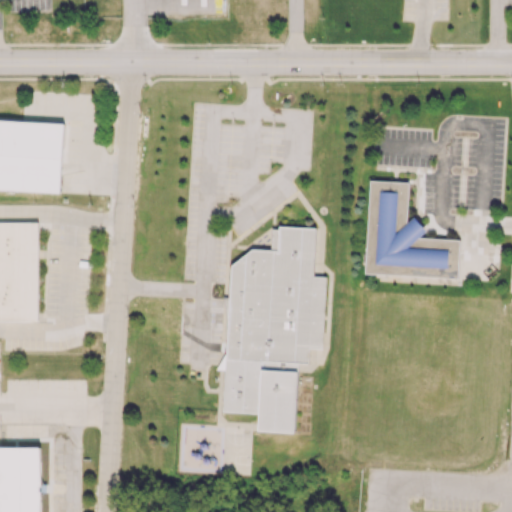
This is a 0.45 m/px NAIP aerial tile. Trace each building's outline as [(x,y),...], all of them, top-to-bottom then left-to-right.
[(64,123),(0,119),(0,187),(61,191),(64,123)] [(366,274),(458,277),(460,239),(422,238),(423,219),(408,219),(409,182),(370,180),(366,274)] [(39,222),(0,221),(0,320),(38,321),(39,222)] [(295,431),(299,362),(308,362),(309,347),(323,348),(326,276),(314,276),(316,228),(272,226),(271,254),(231,252),(225,369),(223,411),(259,413),(259,430),(295,431)] [(0,446),(0,511),(41,511),(41,446),(0,446)]
